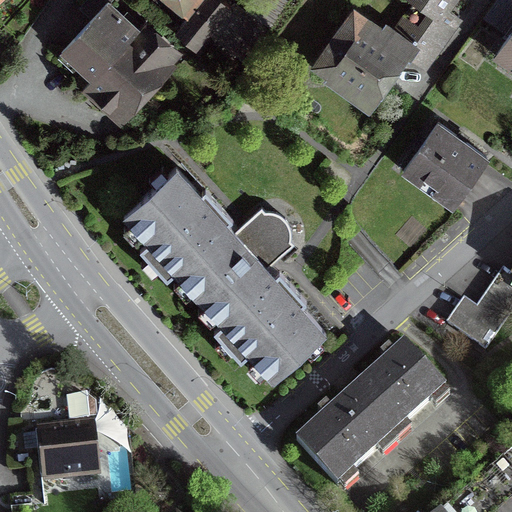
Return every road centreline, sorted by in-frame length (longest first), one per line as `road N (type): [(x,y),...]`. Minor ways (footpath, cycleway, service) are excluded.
road 1 (residential): [(228,460),(511,213)]
road 2 (secondary): [(63,268),(228,460)]
